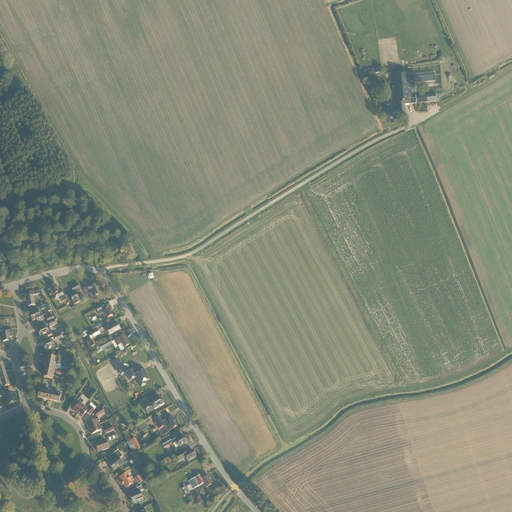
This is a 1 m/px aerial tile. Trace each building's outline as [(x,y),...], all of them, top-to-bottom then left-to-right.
[(412,104),(412,99),(410,82),(414,82),(414,84),(435,82),(435,76),(414,78),(414,80),(410,80),(409,72),(393,74),(396,101),(394,101),(395,109),(393,109),(394,111),(392,111),(387,112),(388,119),(394,119),(394,121),(399,120),(406,119),(405,111),(404,105),(412,105),(412,104)] [(90,294),(92,298),(98,294),(95,289),(96,288),(94,284),(87,288),(87,287),(83,289),(87,296),(90,294)] [(58,290),(56,285),(50,288),(51,291),(53,296),(55,299),(60,297),(62,302),(66,300),(62,291),(59,292),(58,290)] [(40,294),(39,290),(29,292),(30,296),(25,297),(26,301),(27,301),(28,307),(35,305),(33,296),(40,294)] [(81,302),(76,293),(70,297),(74,305),(81,302)] [(70,305),(59,310),(66,323),(76,318),(70,305)] [(108,309),(106,306),(101,309),(100,306),(96,309),(99,316),(103,314),(102,313),(104,312),(108,318),(113,316),(108,308),(108,309)] [(44,320),(42,314),(40,311),(30,315),(32,321),(36,319),(37,322),(44,320)] [(91,327),(94,332),(106,325),(103,321),(91,327)] [(120,330),(117,324),(110,328),(109,326),(106,328),(109,335),(113,333),(113,334),(120,330)] [(38,331),(40,336),(49,333),(46,327),(38,331)] [(12,337),(11,330),(6,331),(6,333),(2,334),(3,342),(10,341),(9,338),(12,337)] [(122,344),(124,348),(130,345),(124,335),(114,341),(117,346),(122,344)] [(99,346),(102,351),(113,344),(112,342),(110,340),(99,346)] [(54,346),(52,341),(43,344),(46,350),(52,347),(53,351),(59,348),(57,344),(54,346)] [(117,359),(112,362),(116,371),(122,368),(117,359)] [(135,375),(134,375),(136,378),(137,381),(141,387),(146,385),(144,382),(149,379),(146,374),(147,373),(145,369),(135,375)] [(132,370),(125,373),(130,381),(136,378),(134,375),(135,375),(132,370)] [(8,379),(0,381),(0,388),(10,385),(8,379)] [(6,396),(9,404),(15,402),(12,394),(6,396)] [(161,399),(160,397),(148,404),(146,400),(140,403),(145,411),(152,406),(154,410),(164,404),(163,402),(163,401),(162,400),(161,399)] [(77,414),(84,406),(81,404),(84,401),(80,398),(75,404),(77,406),(73,411),(77,414)] [(84,406),(77,414),(81,418),(86,413),(90,416),(94,410),(89,405),(86,408),(84,406)] [(94,414),(97,418),(105,412),(102,408),(94,414)] [(177,426),(174,421),(174,420),(172,416),(162,422),(160,417),(154,420),(159,429),(164,426),(167,432),(172,429),(177,426)] [(89,430),(98,425),(97,423),(100,421),(99,419),(87,425),(89,430)] [(100,428),(98,425),(89,430),(92,435),(103,429),(102,427),(100,428)] [(103,430),(105,435),(114,430),(112,426),(103,430)] [(187,442),(184,436),(175,441),(179,448),(187,442)] [(161,443),(164,448),(173,443),(170,438),(164,442),(161,443)] [(109,449),(106,441),(95,444),(98,452),(109,449)] [(122,457),(118,450),(111,455),(115,460),(109,464),(114,471),(123,465),(119,459),(122,457)] [(196,457),(192,450),(186,454),(184,451),(175,456),(179,462),(185,458),(188,462),(196,457)] [(133,484),(126,474),(120,478),(126,488),(133,484)] [(203,484),(205,488),(212,485),(209,479),(209,478),(207,474),(201,478),(200,476),(188,482),(192,490),(203,484)] [(134,478),(138,485),(143,481),(140,475),(134,478)] [(130,496),(133,503),(143,499),(139,492),(143,490),(141,486),(135,489),(136,493),(130,496)]
